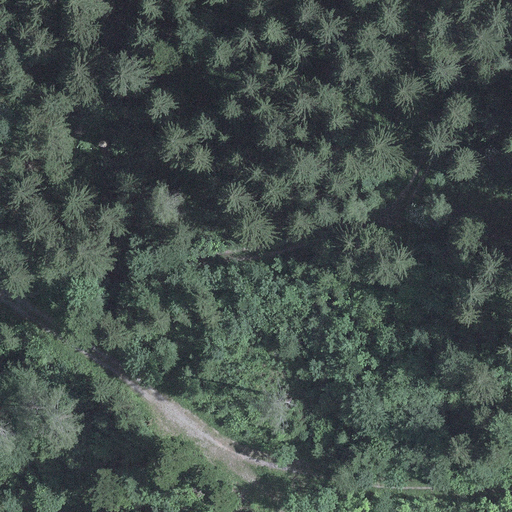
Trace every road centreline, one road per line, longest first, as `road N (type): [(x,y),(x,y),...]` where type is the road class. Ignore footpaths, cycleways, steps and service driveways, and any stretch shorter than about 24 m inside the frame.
road 1 (track): [(511,481),(373,483),(201,430),(0,289)]
road 2 (track): [(9,293),(346,228),(511,214)]
road 3 (track): [(388,224),(438,122),(426,0)]
